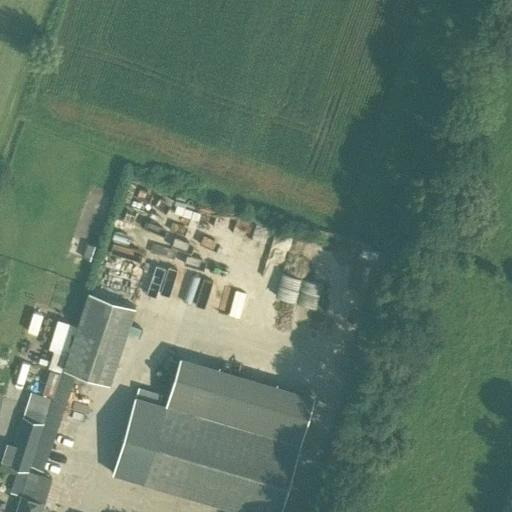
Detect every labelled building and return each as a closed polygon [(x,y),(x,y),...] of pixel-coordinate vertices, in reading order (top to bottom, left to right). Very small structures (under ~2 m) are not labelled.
[(172,182),(163,198),(172,202),(180,186),(172,182)] [(153,235),(145,261),(164,267),(172,241),(153,235)] [(439,267),(447,241),(432,236),(424,262),(439,267)] [(166,271),(176,274),(184,249),(174,246),(166,271)] [(88,289),(62,367),(109,382),(135,304),(88,289)] [(134,396),(111,473),(143,482),(242,511),(280,511),(301,446),(316,395),(181,354),(166,405),(134,396)] [(51,369),(43,392),(53,395),(61,372),(51,369)] [(44,423),(23,416),(7,464),(28,470),(44,423)] [(45,503),(52,477),(28,470),(21,496),(43,502),(45,503)] [(40,511),(43,502),(21,496),(16,511),(40,511)]
